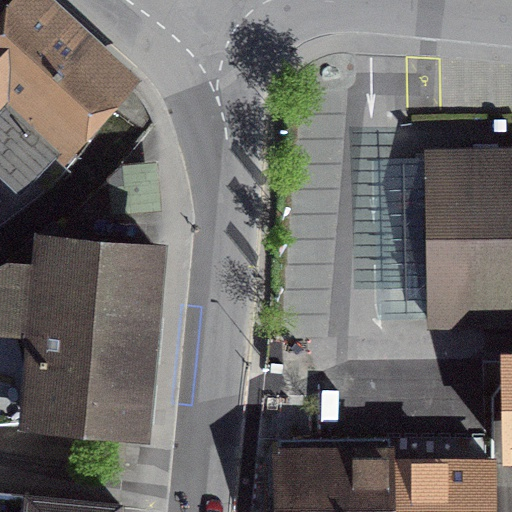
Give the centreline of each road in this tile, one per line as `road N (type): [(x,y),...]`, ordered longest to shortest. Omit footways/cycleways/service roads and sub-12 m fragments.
road 1 (residential): [(219,12),(214,62),(229,233),(201,511)]
road 2 (residential): [(299,0),(511,20)]
